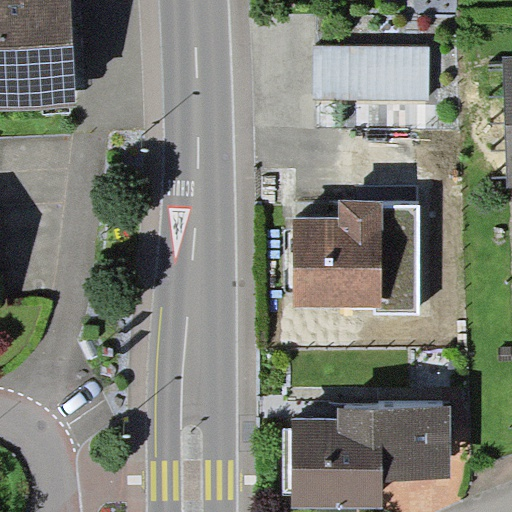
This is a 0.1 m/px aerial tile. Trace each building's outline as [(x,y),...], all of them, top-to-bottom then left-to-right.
[(71,0),(0,0),(0,110),(77,106),(71,0)] [(430,98),(430,46),(313,47),(313,99),(430,98)] [(511,185),(511,56),(503,57),(507,185),(511,185)] [(382,205),(382,199),(339,199),(339,218),(293,218),(294,306),(374,307),(374,314),(420,314),(420,206),(382,205)] [(451,479),(450,406),(338,407),(338,419),(290,419),(290,429),(291,494),(291,508),(382,507),(381,480),(451,479)]
